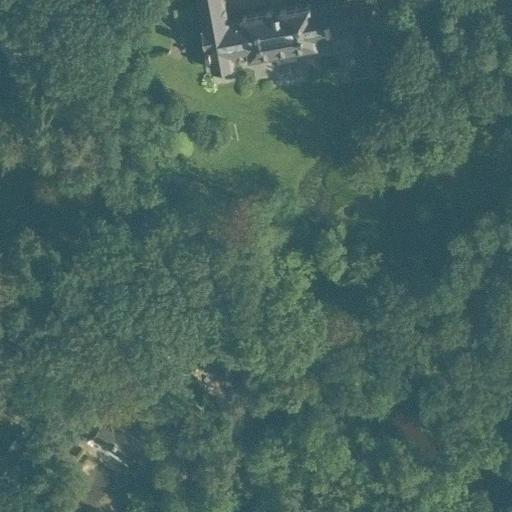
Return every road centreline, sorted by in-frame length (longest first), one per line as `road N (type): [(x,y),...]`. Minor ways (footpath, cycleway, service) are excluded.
road 1 (tertiary): [(164,346),(308,332),(403,311),(472,280),(511,248)]
road 2 (residential): [(164,346),(110,113),(71,0)]
road 3 (unclassified): [(201,511),(164,346)]
road 4 (tertiary): [(0,361),(164,346)]
